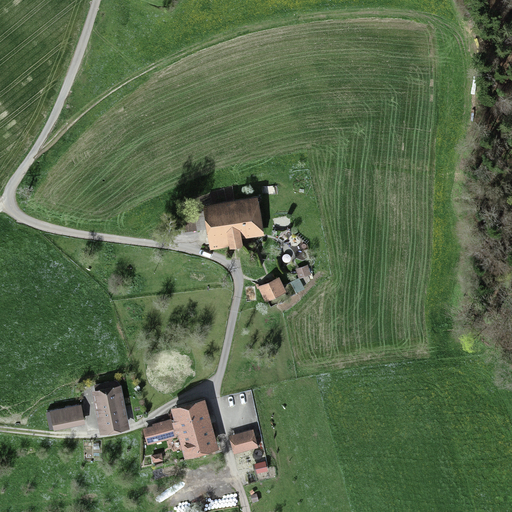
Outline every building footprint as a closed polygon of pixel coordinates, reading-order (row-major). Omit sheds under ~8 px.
[(255,201),(205,209),(210,242),(229,239),(230,247),(241,246),(239,237),(261,233),(255,201)] [(306,267),(296,270),(299,278),(309,275),(306,267)] [(278,280),(261,288),(266,299),(283,291),(278,280)] [(116,381),(93,385),(102,431),(124,427),(116,381)] [(203,403),(174,410),(176,421),(151,428),(155,440),(179,433),(185,456),(216,447),(203,403)] [(80,409),(52,414),(55,427),(82,421),(80,409)] [(253,432),(232,437),(235,451),(256,445),(253,432)]
